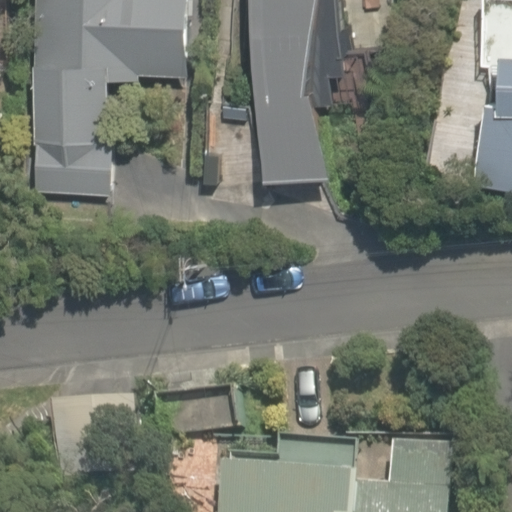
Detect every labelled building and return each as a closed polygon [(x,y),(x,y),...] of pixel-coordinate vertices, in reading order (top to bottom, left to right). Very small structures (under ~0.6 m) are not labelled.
[(0,0),(0,87),(7,88),(9,0),(0,0)] [(49,0),(48,206),(120,207),(121,86),(199,86),(200,0),(49,0)] [(348,0),(264,0),(284,185),(335,189),(348,0)] [(511,0),(506,0),(496,181),(511,182),(511,0)] [(264,396),(157,389),(155,426),(262,434),(264,396)] [(467,511),(470,446),(362,442),(361,466),(240,462),(238,511),(467,511)]
